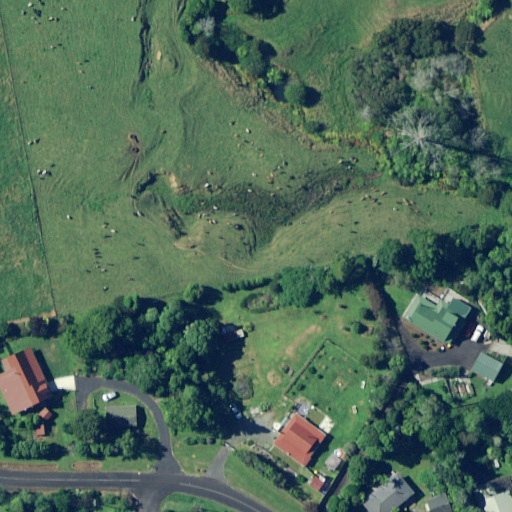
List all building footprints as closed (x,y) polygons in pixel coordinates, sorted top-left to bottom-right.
[(448,307),(419,291),(403,319),(449,346),(471,308),(453,298),(448,307)] [(234,318),(217,322),(222,342),(238,339),(234,318)] [(51,397),(30,349),(1,362),(6,373),(0,375),(0,389),(12,415),(51,397)] [(502,365),(481,353),(471,371),(492,382),(502,365)] [(136,427),(135,406),(106,407),(106,427),(136,427)] [(321,433),(295,414),(273,445),(303,467),(325,436),(321,433)] [(343,460),(331,452),(324,465),(335,472),(343,460)] [(389,511),(413,493),(397,472),(360,501),(368,511),(389,511)] [(511,511),(511,485),(508,475),(471,488),(479,511),(511,511)] [(324,482),(315,476),(308,487),(316,493),(324,482)] [(443,493),(425,500),(430,511),(444,511),(450,510),(443,493)]
